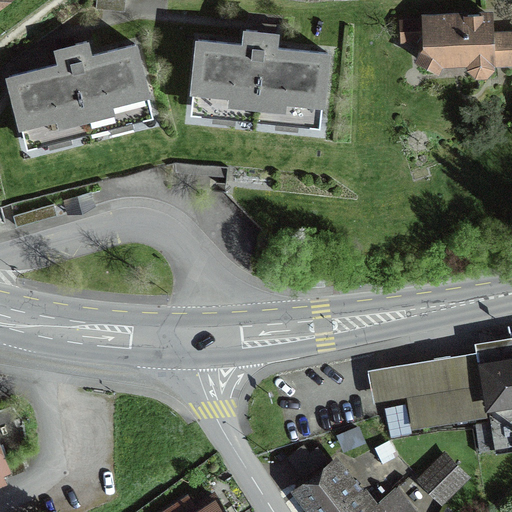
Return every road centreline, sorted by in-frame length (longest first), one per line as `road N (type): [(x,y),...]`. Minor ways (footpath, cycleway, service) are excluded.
road 1 (secondary): [(511,294),(201,341)]
road 2 (secondary): [(201,341),(105,339),(0,317)]
road 3 (residential): [(201,341),(224,433),(273,511)]
